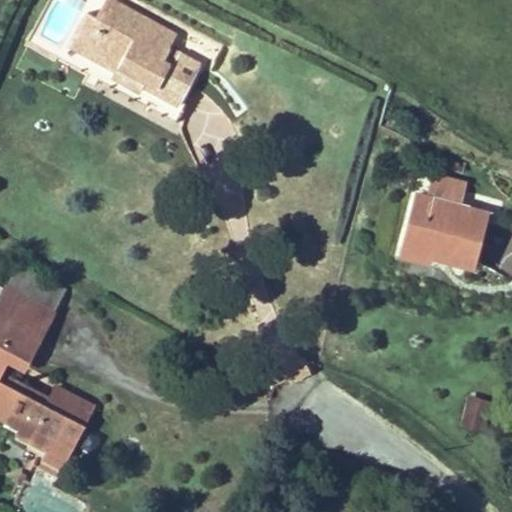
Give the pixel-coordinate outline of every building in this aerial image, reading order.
[(178,34),(114,0),(105,0),(96,19),(85,13),(66,47),(114,73),(110,80),(138,95),(141,89),(177,108),(201,63),(171,47),(178,34)] [(426,196),(462,205),(468,182),(432,173),(426,196)] [(426,196),(415,193),(400,250),(431,258),(476,269),(490,212),(462,205),(426,196)] [(431,258),(400,250),(398,258),(429,266),(431,258)] [(68,288),(17,262),(0,295),(0,423),(17,432),(15,437),(45,452),(41,460),(63,471),(96,405),(55,385),(49,396),(3,373),(6,366),(24,375),(68,288)] [(490,401),(470,396),(462,429),(481,434),(490,401)]
